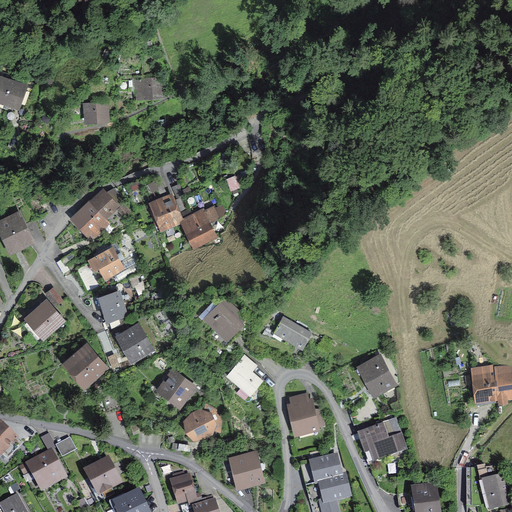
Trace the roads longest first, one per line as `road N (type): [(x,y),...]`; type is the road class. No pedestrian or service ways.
road 1 (residential): [(382,511),(325,390),(294,372),(279,388),(284,511)]
road 2 (residential): [(0,414),(103,438),(145,458)]
road 3 (track): [(422,0),(347,57),(317,91)]
road 4 (residential): [(250,511),(187,463),(154,453),(145,458)]
